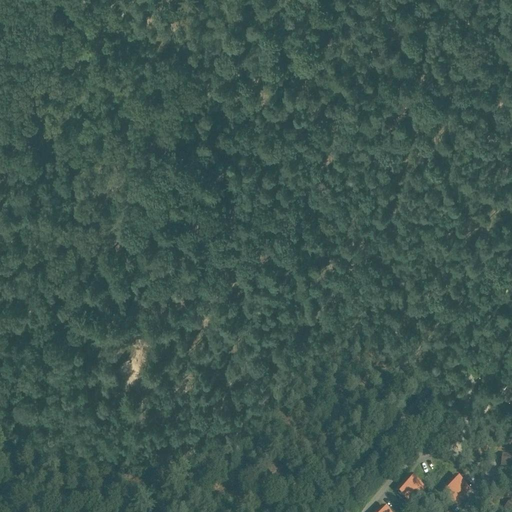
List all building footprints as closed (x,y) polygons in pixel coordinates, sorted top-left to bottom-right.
[(500,396),(511,403),(511,381),(510,380),(500,396)] [(511,455),(502,455),(500,469),(511,469),(511,455)] [(412,493),(416,497),(423,489),(408,476),(395,491),(405,501),(412,493)] [(457,494),(461,498),(468,490),(454,477),(440,492),(451,502),(457,494)] [(511,511),(511,501),(502,511),(511,511)]
